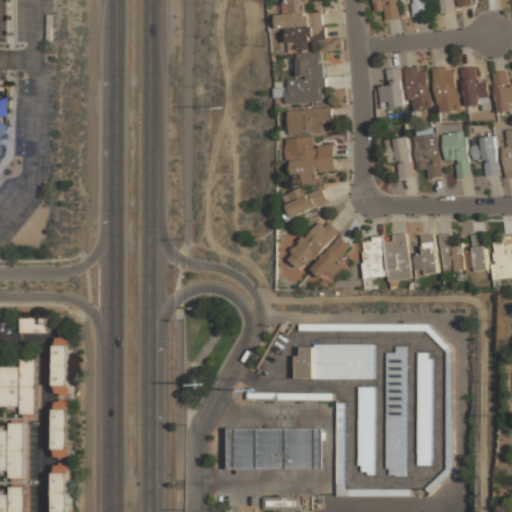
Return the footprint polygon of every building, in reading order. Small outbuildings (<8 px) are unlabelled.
[(289,52),(313,50),(313,41),(326,40),(324,12),(308,13),(306,0),(290,0),(291,4),(283,5),(284,14),(277,14),(278,29),(288,29),(289,52)] [(373,0),(375,11),(387,9),(388,19),(401,17),(398,0),(373,0)] [(411,0),(413,15),(427,14),(425,0),(411,0)] [(440,0),(442,12),(455,11),(453,0),(440,0)] [(288,104),(324,101),(323,90),(327,90),(325,51),(297,53),(298,62),(296,62),(297,79),(286,80),(288,104)] [(406,68),(411,110),(432,108),(427,65),(406,68)] [(439,112),(461,109),(456,65),(434,68),(439,112)] [(488,79),(479,80),(477,66),(463,69),(469,109),(492,105),(488,79)] [(383,109),(406,108),(405,67),(388,67),(389,83),(382,83),(383,109)] [(511,111),(511,83),(511,84),(509,70),(494,72),(499,113),(511,111)] [(289,110),(290,134),(325,132),(324,122),(333,121),(333,108),(289,110)] [(511,128),(502,130),(509,176),(511,175),(511,128)] [(443,134),(448,162),(457,160),(461,177),(474,174),(465,130),(443,134)] [(442,176),(438,134),(385,139),(387,163),(398,162),(399,178),(415,177),(414,168),(429,167),(430,177),(442,176)] [(473,138),(476,163),(487,162),(489,175),(501,173),(496,135),(473,138)] [(317,184),(317,172),(336,171),(335,145),(314,146),(313,137),(286,138),(287,161),(292,160),(293,184),(317,184)] [(292,217),(329,203),(323,188),(307,194),(304,187),(284,195),(292,217)] [(319,217),(289,260),(301,268),(304,263),(311,267),(337,231),(319,217)] [(441,235),(446,276),(490,270),(485,233),(472,235),(474,251),(465,252),(464,244),(453,246),(452,233),(441,235)] [(411,279),(407,234),(394,235),(394,241),(386,242),(390,281),(411,279)] [(440,273),(435,234),(422,235),(425,254),(414,256),(416,271),(427,269),(428,274),(440,273)] [(389,276),(385,235),(372,236),(373,241),(362,242),(366,278),(389,276)] [(494,281),(511,278),(511,236),(493,239),(496,264),(493,264),(494,281)] [(337,278),(347,266),(339,259),(351,246),(341,237),(312,268),(323,278),(329,271),(337,278)] [(23,333),(50,333),(50,318),(23,318),(23,333)] [(55,395),(71,395),(72,338),(57,337),(55,395)] [(374,379),(375,345),(302,345),(302,356),(298,356),(298,379),(374,379)] [(387,352),(387,476),(405,476),(406,346),(396,346),(396,352),(387,352)] [(0,359),(0,412),(21,412),(22,359),(0,359)] [(419,391),(432,390),(431,360),(428,360),(428,368),(418,369),(419,391)] [(248,392),(248,399),(334,400),(334,393),(248,392)] [(338,403),(344,403),(344,489),(412,489),(413,497),(338,496),(338,403)] [(0,425),(0,472),(23,472),(25,425),(0,425)] [(418,465),(430,465),(430,425),(418,425),(418,465)] [(229,468),(324,469),(325,427),(230,426),(229,468)] [(56,511),(71,511),(71,465),(56,466),(56,511)] [(0,489),(0,511),(26,511),(26,489),(0,489)] [(301,510),(302,497),(265,496),(265,510),(301,510)]
